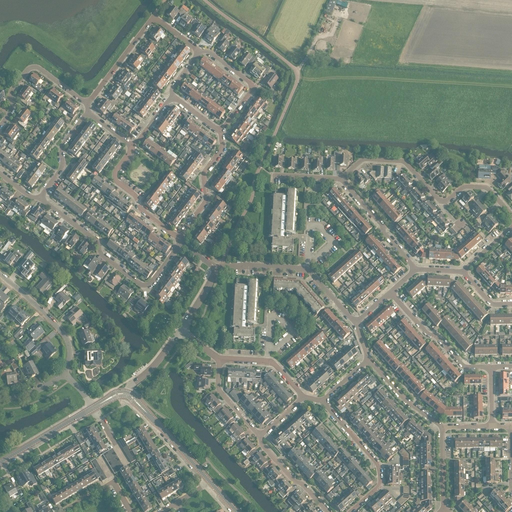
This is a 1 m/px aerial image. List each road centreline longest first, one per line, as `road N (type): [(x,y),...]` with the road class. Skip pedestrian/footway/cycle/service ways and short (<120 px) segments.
road 1 (unclassified): [(217,269),(297,72),(204,0)]
road 2 (track): [(511,86),(297,75)]
road 3 (residential): [(511,216),(485,188),(465,187),(440,201),(402,161),(365,159),(340,179)]
road 4 (track): [(306,58),(511,71)]
road 5 (residential): [(181,241),(144,285),(40,198)]
road 6 (residential): [(86,104),(154,17),(198,51)]
road 7 (residential): [(350,511),(378,486),(378,468),(322,401)]
road 8 (residential): [(0,127),(31,67),(86,104)]
road 9 (residential): [(491,367),(463,366),(390,293)]
road 10 (residential): [(0,274),(66,338),(71,358),(63,374)]
road 11 (residential): [(178,238),(115,181),(133,147)]
road 12 (residential): [(198,51),(254,86),(220,132)]
road 13 (tertiary): [(208,483),(125,394)]
road 14 (residential): [(220,132),(221,150),(203,174),(205,200),(178,238)]
